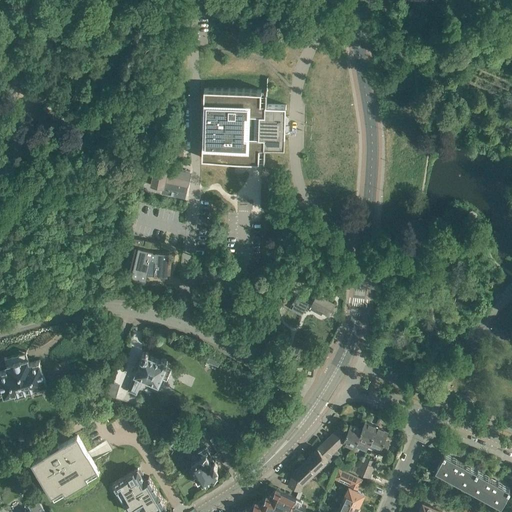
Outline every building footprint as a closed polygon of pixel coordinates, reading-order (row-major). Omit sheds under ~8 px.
[(204,88),(202,158),(259,159),(259,157),(264,157),(264,159),(265,159),(265,146),(285,146),(285,134),(286,116),(286,104),(267,104),(267,90),(266,90),(266,93),(261,93),(261,90),(204,88)] [(161,192),(184,196),(190,171),(168,166),(169,165),(156,163),(151,184),(162,186),(161,192)] [(133,237),(126,267),(127,266),(133,268),(132,269),(133,269),(132,272),(131,275),(146,279),(148,272),(151,272),(154,272),(154,273),(167,274),(169,251),(157,250),(158,246),(159,243),(160,243),(145,239),(144,244),(142,244),(143,239),(133,237)] [(295,303),(292,308),(301,313),(302,311),(304,312),(307,306),(322,314),(324,310),(329,313),(334,303),(317,294),(313,304),(303,299),(304,297),(298,294),(293,302),(295,303)] [(443,347),(441,353),(448,356),(450,350),(443,347)] [(7,364),(9,368),(0,370),(0,375),(1,379),(0,379),(0,394),(0,396),(5,394),(5,395),(14,393),(15,398),(26,395),(25,389),(36,386),(37,389),(37,390),(39,391),(47,388),(48,387),(40,359),(30,362),(27,351),(5,358),(7,364)] [(128,390),(137,394),(144,378),(158,384),(162,376),(167,379),(173,366),(167,364),(168,362),(167,359),(164,358),(161,359),(161,360),(148,355),(148,354),(147,352),(145,351),(143,351),(142,353),(141,355),(141,356),(142,358),(138,368),(136,367),(133,373),(135,374),(128,390)] [(208,419),(220,425),(223,417),(212,412),(208,419)] [(364,422),(361,429),(356,444),(367,448),(368,446),(376,427),(364,422)] [(331,453),(335,457),(340,452),(336,448),(344,441),(355,446),(356,444),(361,429),(350,425),(347,432),(338,429),(327,440),(336,448),(331,453)] [(376,427),(368,446),(373,448),(374,445),(381,448),(381,449),(387,451),(390,442),(384,440),(388,431),(376,427)] [(33,463),(22,469),(29,480),(40,474),(52,494),(62,487),(65,492),(72,488),(70,484),(79,479),(81,482),(89,478),(86,473),(97,467),(77,435),(32,461),(33,463)] [(216,435),(210,439),(217,451),(225,446),(221,440),(220,441),(216,435)] [(336,448),(327,440),(305,461),(316,471),(328,459),(331,462),(335,457),(331,453),(336,448)] [(200,458),(191,463),(198,475),(194,477),(198,483),(202,481),(203,483),(211,478),(218,474),(215,468),(218,466),(214,460),(214,461),(211,456),(206,447),(197,452),(198,455),(200,458)] [(436,468),(469,486),(477,470),(445,452),(436,468)] [(360,466),(372,471),(374,465),(372,464),(374,460),(364,456),(360,466)] [(316,471),(305,461),(293,472),(295,474),(289,487),(299,491),(303,483),(316,471)] [(372,471),(360,466),(355,464),(353,470),(370,477),(372,471)] [(127,474),(113,483),(117,491),(120,489),(126,498),(123,500),(130,511),(143,504),(147,511),(156,511),(157,511),(157,510),(166,505),(158,491),(158,492),(149,476),(144,479),(138,468),(134,470),(127,474)] [(344,499),(359,506),(363,498),(362,498),(364,493),(357,489),(361,479),(342,470),(343,470),(338,468),(334,477),(339,479),(340,477),(351,483),(344,499)] [(477,470),(469,486),(501,504),(510,488),(477,470)] [(271,493),(269,497),(300,509),(302,504),(303,501),(276,489),(276,490),(274,491),(272,494),(271,493)] [(300,509),(269,497),(266,495),(266,497),(264,498),(262,501),(261,500),(259,503),(282,511),(300,511),(302,509),(305,510),(306,506),(302,504),(300,509)] [(39,511),(40,511),(44,509),(38,499),(28,505),(31,510),(28,511),(39,511)] [(339,510),(343,511),(355,511),(356,510),(357,511),(359,506),(344,499),(339,510)] [(321,501),(319,507),(324,509),(327,503),(321,501)] [(249,510),(253,511),(282,511),(259,503),(256,502),(255,503),(253,505),(252,508),(250,507),(249,510)] [(447,508),(456,511),(458,511),(460,507),(449,502),(447,508)] [(419,511),(442,511),(443,511),(423,503),(419,511)]
